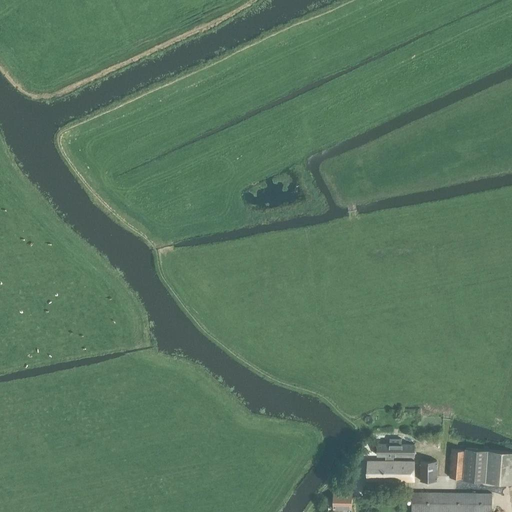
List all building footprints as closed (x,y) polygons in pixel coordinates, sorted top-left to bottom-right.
[(414,480),(414,460),(393,460),(392,460),(392,455),(414,456),(415,444),(401,444),(401,438),(390,438),(390,444),(378,443),(377,455),(385,455),(385,460),(368,460),(368,479),(414,480)] [(511,451),(466,448),(466,450),(451,449),(449,477),(464,478),(464,480),(511,483),(511,451)] [(437,460),(420,460),(420,480),(436,480),(437,460)] [(334,495),(334,508),(352,509),(352,495),(350,495),(351,492),(336,491),(336,495),(334,495)] [(491,511),(492,493),(412,492),(411,511),(491,511)]
